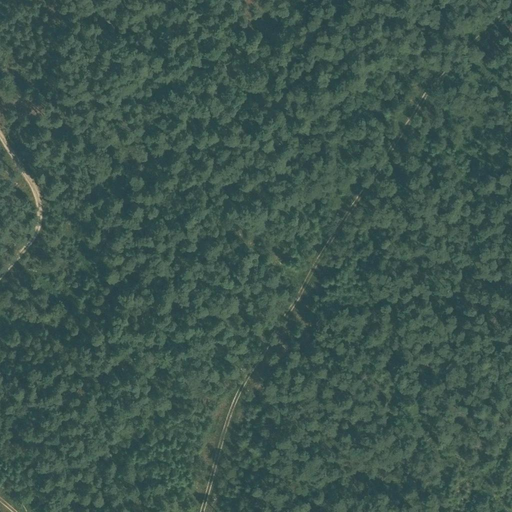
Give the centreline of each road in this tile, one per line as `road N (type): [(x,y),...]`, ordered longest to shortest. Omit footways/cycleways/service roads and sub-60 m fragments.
road 1 (track): [(511,5),(440,71),(252,369),(232,405),(203,511)]
road 2 (track): [(0,129),(37,197),(39,217),(38,231),(0,279)]
